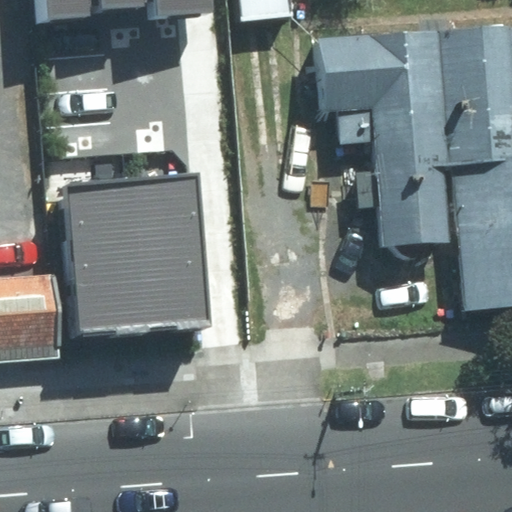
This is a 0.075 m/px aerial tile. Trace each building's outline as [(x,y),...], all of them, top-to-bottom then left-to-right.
[(27,0),(28,12),(80,9),(78,0),(27,0)] [(131,0),(78,0),(80,9),(132,6),(131,0)] [(291,0),(243,0),(246,19),(293,14),(291,0)] [(450,301),(511,297),(511,16),(316,26),(321,136),(345,134),(349,206),(366,206),(369,251),(448,247),(450,301)] [(197,316),(182,168),(54,181),(66,329),(197,316)] [(0,358),(59,357),(57,277),(0,278),(0,358)]
